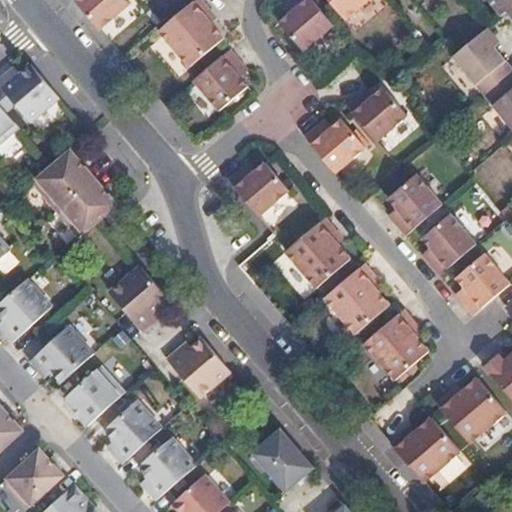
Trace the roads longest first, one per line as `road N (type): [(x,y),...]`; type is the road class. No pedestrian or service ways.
road 1 (residential): [(270,112),(452,330),(444,376),(356,456)]
road 2 (residential): [(175,188),(146,140),(40,16)]
road 3 (residential): [(300,391),(213,294)]
road 4 (residential): [(254,0),(255,33),(285,85),(284,100),(270,112)]
road 5 (residential): [(270,112),(175,188)]
